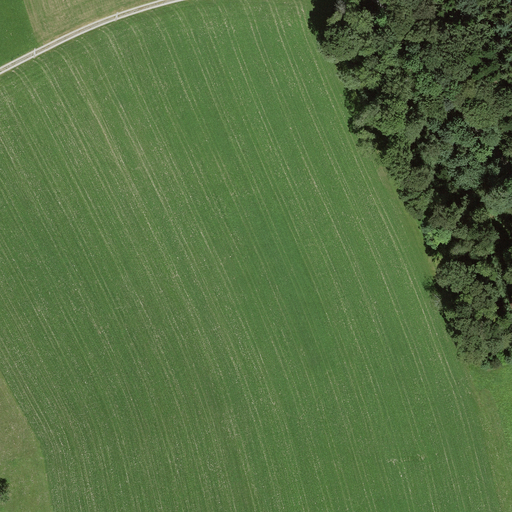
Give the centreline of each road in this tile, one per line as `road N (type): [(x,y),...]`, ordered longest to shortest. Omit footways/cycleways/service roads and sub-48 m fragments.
road 1 (track): [(382,0),(511,169)]
road 2 (track): [(162,0),(74,30),(0,68)]
